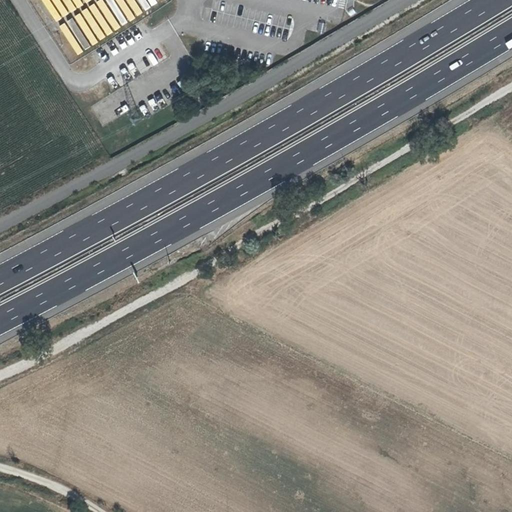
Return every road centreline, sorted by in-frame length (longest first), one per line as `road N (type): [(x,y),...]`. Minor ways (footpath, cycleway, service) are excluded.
road 1 (motorway): [(0,323),(267,180),(511,35)]
road 2 (unclassified): [(0,375),(511,88)]
road 3 (motorway): [(500,0),(0,282)]
road 4 (unclassified): [(404,0),(0,227)]
